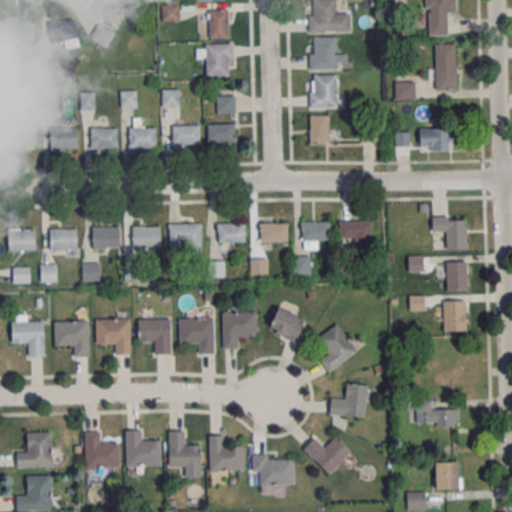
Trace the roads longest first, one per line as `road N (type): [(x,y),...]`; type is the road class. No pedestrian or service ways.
road 1 (residential): [(508,511),(494,0)]
road 2 (residential): [(0,195),(511,182)]
road 3 (residential): [(0,396),(294,399)]
road 4 (residential): [(270,187),(265,0)]
